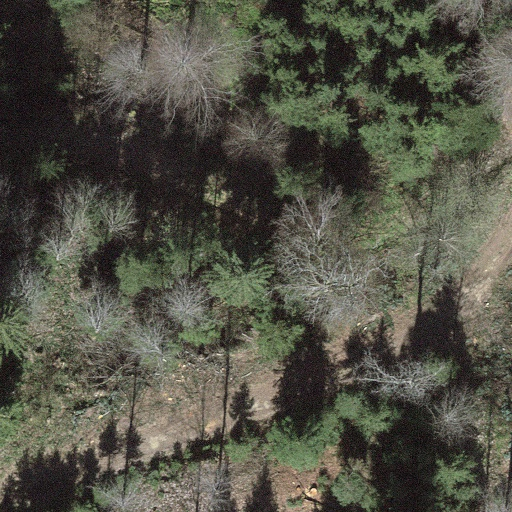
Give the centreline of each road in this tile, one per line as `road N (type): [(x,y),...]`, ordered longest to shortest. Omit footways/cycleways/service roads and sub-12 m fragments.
road 1 (track): [(0,484),(396,337),(461,289),(511,227)]
road 2 (track): [(511,125),(432,192),(387,219),(353,225),(126,145),(0,129)]
